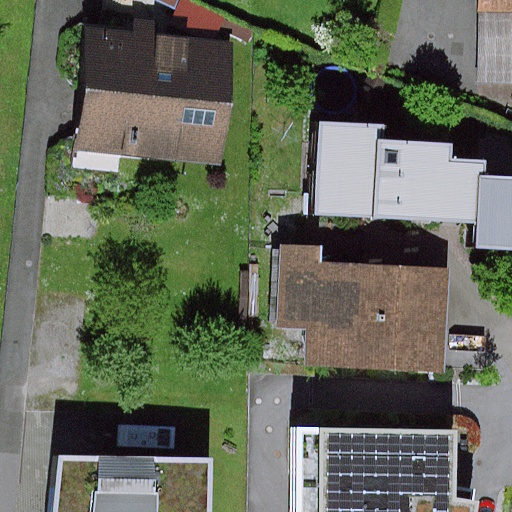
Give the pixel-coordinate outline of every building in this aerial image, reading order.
[(230,148),(239,41),(94,28),(85,135),(230,148)] [(378,127),(320,124),(316,211),(373,214),(378,144),(378,139),(378,127)] [(451,144),(378,139),(378,144),(373,214),(477,220),(480,178),(479,163),(450,161),(451,144)] [(511,179),(480,178),(477,220),(476,248),(511,249),(511,179)] [(325,246),(286,244),(283,326),(314,327),(312,361),(455,366),(459,267),(325,261),(325,246)] [(452,433),(297,426),(293,511),(469,511),(470,511),(449,511),(452,433)] [(220,511),(220,456),(56,455),(54,511),(220,511)]
